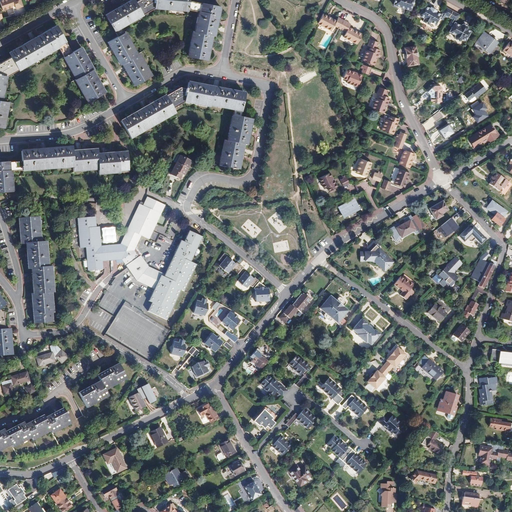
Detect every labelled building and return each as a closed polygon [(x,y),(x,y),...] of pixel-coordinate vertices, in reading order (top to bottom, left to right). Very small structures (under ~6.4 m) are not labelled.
[(0,0),(0,2),(3,11),(9,8),(9,6),(14,4),(16,9),(23,6),(20,0),(0,0)] [(176,10),(176,6),(182,7),(182,10),(188,11),(188,10),(198,11),(202,12),(201,16),(197,16),(196,23),(199,24),(199,27),(197,27),(196,32),(194,32),(193,37),(195,37),(194,41),(191,40),(188,52),(192,52),(191,57),(208,60),(212,35),(214,36),(220,6),(201,2),(201,3),(188,0),(138,0),(135,2),(134,0),(130,0),(105,15),(117,36),(107,42),(120,65),(122,64),(134,86),(149,77),(146,73),(149,71),(143,61),(141,63),(139,60),(141,59),(138,54),(135,56),(132,52),(135,50),(129,39),(126,41),(124,38),(126,37),(123,33),(122,33),(118,25),(123,22),(124,25),(135,19),(134,16),(136,14),(137,16),(142,13),(143,15),(149,11),(148,10),(154,6),(160,7),(160,5),(163,5),(163,9),(176,10)] [(393,0),(394,0),(391,6),(408,12),(413,1),(409,0),(393,0)] [(440,18),(441,16),(435,13),(436,12),(436,10),(431,7),(429,8),(428,9),(425,7),(419,17),(423,19),(422,20),(422,22),(427,25),(429,24),(430,23),(435,26),(439,21),(440,18)] [(445,8),(441,15),(443,15),(445,17),(451,20),(454,22),(455,22),(459,16),(445,8)] [(338,25),(337,27),(340,29),(344,21),(338,17),(336,21),(322,14),(317,24),(327,29),(328,27),(332,29),(334,26),(335,23),(338,25)] [(348,37),(346,39),(357,44),(362,34),(349,27),(350,24),(344,21),(340,29),(343,30),(344,28),(347,30),(346,32),(344,35),(348,37)] [(460,27),(454,24),(453,26),(452,28),(448,34),(454,37),(453,39),(454,40),(458,43),(460,42),(461,41),(465,42),(470,33),(467,31),(467,30),(467,28),(462,25),(461,26),(460,27)] [(31,61),(36,58),(41,55),(40,54),(43,52),(44,55),(55,49),(53,46),(57,44),(59,47),(65,56),(67,61),(69,60),(71,63),(68,64),(73,75),(77,73),(79,77),(78,78),(80,82),(77,84),(83,95),(86,93),(88,96),(86,97),(89,101),(98,96),(101,100),(105,98),(103,93),(105,92),(92,69),(93,69),(81,47),(71,52),(66,42),(56,25),(9,52),(11,57),(0,62),(0,126),(0,127),(1,122),(5,123),(7,110),(3,110),(4,106),(6,107),(7,102),(2,101),(2,100),(0,99),(0,95),(3,96),(5,84),(2,84),(2,80),(4,81),(5,75),(7,76),(19,70),(17,67),(21,65),(23,68),(30,64),(28,61),(31,59),(31,61)] [(483,33),(476,43),(490,53),(491,52),(496,44),(497,42),(483,33)] [(380,50),(376,48),(374,48),(375,45),(377,46),(378,42),(370,39),(367,46),(370,47),(369,51),(366,50),(362,61),(374,65),(380,50)] [(511,44),(508,42),(503,50),(511,57),(511,44)] [(495,55),(500,47),(496,44),(491,52),(495,55)] [(417,52),(417,48),(406,49),(408,66),(418,65),(418,61),(419,58),(419,55),(417,52)] [(362,69),(361,72),(362,73),(367,74),(368,75),(370,67),(362,64),(360,68),(362,69)] [(357,87),(362,75),(346,69),(343,79),(347,80),(346,83),(357,87)] [(428,96),(428,97),(438,97),(438,83),(436,80),(430,80),(424,86),(426,89),(428,89),(428,91),(427,91),(427,96),(428,96)] [(205,105),(210,106),(210,104),(215,105),(216,103),(219,104),(218,107),(230,110),(230,106),(236,107),(234,116),(232,116),(228,137),(231,138),(230,142),(227,141),(225,141),(224,146),(226,147),(226,150),(222,149),(220,161),(223,162),(222,166),(239,170),(244,145),(247,145),(252,120),(240,118),(245,93),(188,82),(187,89),(180,88),(165,96),(120,121),(129,136),(133,134),(135,137),(145,131),(144,127),(146,126),(147,128),(152,125),(157,122),(156,120),(158,119),(160,122),(171,116),(169,113),(173,110),(172,109),(179,106),(178,104),(184,101),(185,99),(189,100),(189,103),(201,106),(202,102),(205,103),(205,105)] [(479,82),(463,95),(468,100),(473,96),(475,98),(485,89),(479,82)] [(384,93),(386,94),(388,90),(379,87),(377,94),(380,95),(378,99),(375,98),(371,109),(384,113),(389,98),(385,96),(383,95),(384,93)] [(437,111),(430,117),(434,122),(441,117),(437,111)] [(399,119),(389,115),(388,120),(385,119),(381,130),(393,134),(399,119)] [(489,124),(467,138),(473,147),(481,142),(485,139),(486,141),(487,142),(496,136),(489,124)] [(438,131),(444,139),(453,133),(448,125),(438,131)] [(394,147),(399,148),(400,146),(402,147),(406,134),(400,132),(399,135),(397,134),(394,141),(396,141),(394,147)] [(0,192),(12,192),(11,187),(9,187),(9,184),(13,183),(12,176),(8,176),(8,171),(12,171),(22,170),(22,168),(27,167),(27,171),(40,170),(39,166),(43,166),(43,168),(48,168),(53,167),(53,165),(56,165),(57,169),(69,168),(69,164),(73,164),(73,167),(74,170),(79,169),(79,168),(82,167),(82,171),(93,170),(93,166),(97,166),(98,170),(98,173),(103,173),(103,171),(106,170),(106,174),(115,173),(115,171),(120,171),(120,169),(126,169),(126,161),(128,161),(127,152),(98,154),(98,149),(72,151),(72,147),(21,151),(22,162),(9,163),(9,162),(0,163),(0,192)] [(414,153),(406,150),(404,155),(402,154),(398,164),(409,168),(414,153)] [(184,175),(191,161),(177,154),(174,161),(176,163),(171,174),(180,179),(182,174),(184,175)] [(361,159),(357,169),(359,170),(357,174),(366,177),(371,162),(361,159)] [(126,169),(120,169),(120,171),(128,170),(128,161),(126,161),(126,169)] [(399,169),(393,183),(403,187),(404,187),(410,173),(399,169)] [(379,182),(383,173),(378,171),(377,174),(374,172),(372,179),(379,182)] [(338,187),(330,173),(318,178),(324,189),(327,187),(329,192),(338,187)] [(505,181),(493,173),(490,177),(488,176),(486,179),(487,181),(486,183),(496,190),(498,187),(502,186),(505,181)] [(343,186),(349,183),(345,175),(342,176),(343,178),(340,180),(343,186)] [(391,182),(384,179),(381,188),(388,191),(390,184),(391,182)] [(126,265),(132,274),(146,264),(140,255),(138,257),(134,251),(141,235),(149,239),(165,205),(147,197),(143,205),(139,204),(120,244),(101,246),(99,227),(96,227),(95,217),(77,218),(80,248),(86,247),(88,270),(103,269),(103,261),(116,260),(122,259),(124,262),(126,265)] [(338,208),(342,216),(346,214),(348,216),(359,210),(354,199),(338,208)] [(448,210),(443,201),(430,207),(436,219),(443,215),(441,213),(448,210)] [(275,213),(270,218),(282,230),(287,224),(275,213)] [(425,225),(418,213),(413,216),(419,228),(425,225)] [(503,221),(495,214),(490,220),(498,226),(503,221)] [(460,226),(452,216),(449,219),(442,224),(450,234),(460,226)] [(34,323),(43,323),(43,321),(50,320),(49,313),(50,313),(49,308),(53,308),(52,301),(49,301),(48,298),(50,298),(50,293),(50,288),(53,288),(52,275),(48,275),(48,272),(50,272),(50,267),(48,267),(45,267),(44,263),(48,262),(46,250),(43,250),(43,247),(45,247),(44,242),(41,242),(37,242),(37,238),(40,237),(39,225),(36,226),(36,222),(38,222),(37,217),(18,219),(21,244),(26,244),(28,269),(31,268),(33,294),(31,294),(34,323)] [(415,228),(410,219),(396,226),(402,236),(415,228)] [(486,239),(474,226),(472,228),(470,228),(468,226),(458,236),(463,241),(467,238),(470,241),(472,241),(475,238),(480,244),(486,239)] [(152,302),(148,311),(167,320),(181,290),(184,291),(196,264),(190,262),(202,237),(189,231),(184,242),(180,240),(164,274),(163,277),(161,275),(154,289),(149,301),(152,302)] [(383,270),(392,261),(378,249),(379,247),(372,242),(366,248),(368,249),(365,253),(360,253),(360,262),(373,261),(383,270)] [(227,255),(224,253),(218,260),(222,263),(219,266),(228,273),(230,270),(237,275),(243,268),(236,263),(235,264),(226,257),(227,255)] [(453,273),(461,263),(457,259),(454,256),(438,275),(442,279),(439,283),(444,287),(447,283),(450,286),(458,278),(453,273)] [(482,274),(489,260),(480,256),(473,270),(482,274)] [(486,279),(492,267),(494,268),(496,263),(489,260),(482,274),(480,277),(486,279)] [(154,289),(161,275),(163,277),(164,274),(148,267),(146,264),(132,274),(137,281),(154,289)] [(252,287),(258,280),(255,277),(253,279),(245,272),(246,270),(243,268),(237,275),(240,278),(237,281),(246,288),(249,285),(252,287)] [(480,277),(482,274),(473,270),(470,274),(479,279),(480,277)] [(414,282),(404,274),(401,277),(400,276),(393,285),(398,288),(399,287),(402,289),(401,291),(402,291),(399,295),(405,300),(409,294),(411,295),(414,292),(409,288),(414,282)] [(480,291),(486,279),(480,277),(479,279),(473,291),(485,297),(486,293),(480,291)] [(255,302),(269,301),(268,288),(267,288),(259,282),(253,288),(255,289),(255,302)] [(336,323),(346,311),(342,306),(335,300),(329,295),(318,308),(336,323)] [(0,361),(4,361),(4,355),(12,354),(10,329),(5,329),(3,311),(2,312),(0,309),(0,308),(5,304),(0,297),(0,361)] [(204,316),(207,303),(206,303),(207,300),(202,298),(201,302),(196,300),(193,313),(204,316)] [(344,304),(337,298),(335,300),(342,306),(344,304)] [(500,319),(511,322),(511,301),(507,300),(505,306),(506,307),(504,314),(501,313),(500,319)] [(215,310),(220,304),(216,302),(211,308),(215,310)] [(472,315),(476,306),(469,302),(467,305),(462,315),(466,319),(469,313),(472,315)] [(279,318),(284,323),(296,309),(290,304),(279,318)] [(438,322),(445,314),(434,304),(426,312),(438,322)] [(234,315),(230,312),(222,322),(226,325),(225,326),(228,328),(228,327),(232,330),(240,321),(236,318),(237,316),(235,314),(234,315)] [(50,320),(43,321),(43,323),(52,322),(52,313),(50,313),(49,313),(50,320)] [(360,318),(351,329),(356,333),(355,334),(365,343),(366,342),(369,345),(379,334),(373,329),(372,330),(370,328),(369,328),(366,326),(367,326),(365,324),(366,323),(360,318)] [(469,332),(461,325),(450,338),(450,340),(453,342),(455,341),(457,339),(460,342),(469,332)] [(215,352),(223,342),(219,339),(220,338),(217,335),(216,337),(212,333),(204,343),(208,347),(207,347),(210,350),(211,349),(215,352)] [(231,335),(228,338),(234,343),(237,340),(231,335)] [(170,354),(182,357),(185,344),(183,344),(184,341),(179,340),(178,343),(174,342),(170,354)] [(232,346),(226,342),(223,345),(229,350),(232,346)] [(51,353),(36,357),(39,366),(55,361),(54,359),(57,358),(62,363),(68,356),(55,344),(50,346),(51,353)] [(191,355),(196,349),(192,346),(188,352),(191,355)] [(394,368),(405,355),(403,353),(402,352),(402,351),(400,349),(399,349),(398,349),(396,347),(385,360),(386,361),(377,372),(376,371),(366,382),(367,383),(364,387),(370,392),(374,388),(375,389),(384,378),(383,377),(392,367),(394,368)] [(200,352),(196,349),(191,355),(195,358),(200,352)] [(265,358),(263,356),(260,353),(260,354),(257,352),(248,363),(253,367),(254,367),(256,369),(265,358)] [(494,352),(493,361),(501,362),(500,364),(510,365),(510,364),(511,364),(511,352),(507,352),(507,353),(494,352)] [(292,368),(300,375),(302,372),(305,369),(307,371),(309,368),(307,366),(309,365),(301,357),(300,358),(296,354),(288,363),(293,367),(292,368)] [(424,371),(435,381),(443,372),(438,368),(437,369),(434,367),(435,366),(424,357),(419,364),(425,369),(424,371)] [(258,370),(267,360),(265,358),(256,369),(258,370)] [(203,361),(191,367),(196,377),(208,371),(206,367),(209,366),(207,361),(204,363),(203,361)] [(100,381),(78,392),(86,407),(108,395),(106,390),(105,389),(126,377),(118,363),(97,375),(100,381)] [(1,382),(5,395),(13,392),(11,385),(13,385),(13,386),(27,382),(28,386),(25,387),(30,394),(35,390),(30,381),(27,372),(11,377),(12,379),(1,382)] [(298,388),(308,376),(305,373),(304,374),(295,385),(298,388)] [(264,390),(273,397),(277,392),(283,398),(289,392),(283,386),(281,387),(278,384),(279,383),(274,379),(273,380),(269,376),(261,385),(266,389),(264,390)] [(126,377),(105,389),(106,390),(127,379),(126,377)] [(338,391),(340,388),(328,378),(320,388),(331,398),(331,399),(337,405),(343,399),(339,395),(336,393),(338,391)] [(380,391),(389,381),(386,378),(377,388),(380,391)] [(485,378),(479,379),(480,390),(479,390),(480,397),(479,397),(480,405),(482,405),(483,406),(491,405),(490,397),(488,398),(487,394),(494,393),(493,385),(495,385),(495,379),(486,380),(485,378)] [(128,397),(135,411),(145,406),(157,400),(159,403),(166,399),(164,395),(162,397),(160,394),(156,397),(153,392),(157,390),(155,386),(151,388),(152,389),(150,389),(148,390),(146,389),(142,391),(144,396),(141,398),(139,393),(138,392),(128,397)] [(459,396),(445,391),(443,399),(440,398),(436,411),(454,416),(457,406),(456,405),(459,396)] [(87,408),(109,396),(108,395),(86,407),(87,408)] [(350,395),(340,407),(343,410),(346,407),(349,410),(349,411),(357,418),(366,408),(354,397),(353,398),(350,395)] [(210,424),(218,419),(210,404),(198,411),(201,417),(206,415),(210,424)] [(4,429),(0,430),(0,449),(11,443),(12,445),(12,446),(31,436),(31,438),(32,439),(50,429),(51,431),(52,432),(71,422),(63,408),(45,417),(43,415),(25,424),(23,422),(5,431),(4,429)] [(295,419),(306,429),(315,419),(304,409),(297,416),(294,413),(284,424),(288,427),(295,419)] [(262,411),(252,420),(257,425),(258,424),(262,428),(261,428),(265,432),(272,425),(269,421),(271,419),(262,411)] [(382,414),(376,421),(382,426),(383,425),(387,428),(386,429),(391,433),(392,432),(396,436),(404,427),(399,423),(400,422),(392,415),(388,419),(382,414)] [(497,425),(510,427),(511,419),(503,418),(503,416),(492,414),(491,422),(497,423),(497,425)] [(71,422),(52,432),(53,433),(71,424),(71,422)] [(33,440),(51,431),(50,429),(32,439),(33,440)] [(168,444),(161,429),(150,434),(158,449),(168,444)] [(437,454),(443,445),(434,440),(437,434),(432,430),(425,441),(428,442),(425,446),(437,454)] [(281,435),(278,432),(268,443),(271,446),(270,447),(278,453),(279,452),(282,455),(290,446),(282,439),(283,438),(280,436),(281,435)] [(13,447),(31,438),(31,436),(12,446),(13,447)] [(342,460),(357,474),(366,463),(358,456),(357,457),(353,454),(354,453),(348,447),(347,448),(343,444),(344,443),(339,439),(339,440),(334,436),(327,445),(331,449),(330,450),(338,457),(342,460)] [(218,446),(224,458),(233,453),(229,445),(230,445),(227,440),(218,446)] [(501,458),(503,445),(493,444),(487,443),(486,448),(479,447),(478,455),(481,456),(480,464),(488,465),(489,458),(496,459),(496,461),(500,462),(500,457),(501,458)] [(118,474),(127,470),(117,450),(104,457),(108,465),(112,463),(118,474)] [(507,451),(503,450),(502,458),(506,458),(506,460),(511,460),(511,453),(507,453),(507,451)] [(230,478),(244,469),(237,459),(234,461),(235,462),(225,469),(230,478)] [(306,479),(310,475),(304,466),(299,470),(295,465),(287,471),(291,477),(292,476),(294,479),(293,480),(297,485),(300,483),(302,486),(307,482),(305,479),(306,479)] [(180,481),(181,484),(191,478),(187,471),(180,474),(177,468),(166,474),(169,480),(167,481),(169,485),(173,483),(176,481),(177,483),(180,481)] [(434,483),(436,475),(416,471),(408,479),(414,484),(419,479),(429,481),(429,482),(434,483)] [(244,479),(240,481),(252,499),(261,493),(253,480),(247,484),(244,479)] [(381,494),(380,505),(385,505),(385,502),(388,499),(389,501),(394,501),(394,493),(393,493),(393,487),(392,487),(392,479),(386,479),(386,482),(380,482),(380,485),(384,489),(380,493),(381,494)] [(150,487),(146,481),(145,482),(145,481),(133,489),(136,493),(143,488),(144,490),(148,488),(150,487)] [(24,500),(22,496),(23,495),(18,488),(17,489),(14,485),(6,491),(11,498),(8,501),(11,509),(24,500)] [(117,491),(114,486),(101,492),(104,498),(108,496),(110,500),(111,499),(118,496),(115,492),(117,491)] [(63,511),(71,507),(59,490),(51,496),(62,511),(63,511)] [(477,499),(477,495),(463,494),(463,500),(461,500),(461,505),(471,506),(471,505),(477,506),(478,499),(477,499)] [(122,505),(119,498),(112,502),(117,510),(122,506),(122,505)] [(43,511),(36,503),(29,508),(31,511),(43,511)]
